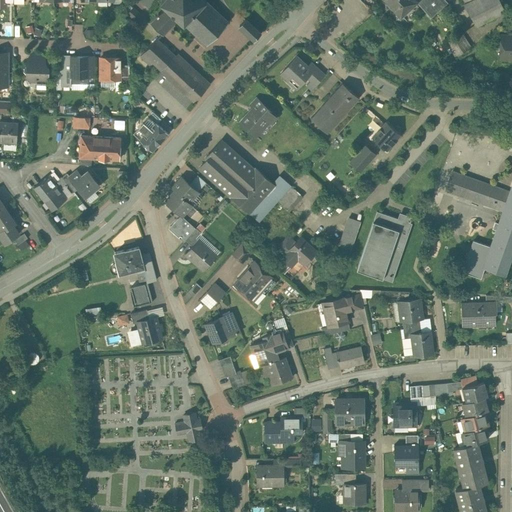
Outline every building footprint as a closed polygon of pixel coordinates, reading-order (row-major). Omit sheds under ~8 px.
[(228,22),(204,0),(162,0),(161,1),(167,6),(166,7),(165,6),(164,7),(165,8),(151,23),(163,34),(179,17),(207,44),(228,22)] [(417,1),(415,0),(386,0),(400,16),(400,15),(416,1),(417,1)] [(448,2),(445,0),(415,0),(417,1),(416,1),(431,17),(448,2)] [(472,0),(464,4),(477,26),(505,12),(499,0),(472,0)] [(142,16),(132,7),(127,13),(137,22),(142,16)] [(260,32),(245,19),(238,27),(252,40),(260,32)] [(461,33),(447,42),(456,56),(471,47),(461,33)] [(511,35),(502,35),(502,45),(504,45),(503,58),(511,58),(511,35)] [(175,55),(157,38),(140,56),(149,64),(152,62),(161,70),(175,55)] [(196,70),(177,53),(175,55),(194,73),(196,70)] [(41,56),(30,55),(27,60),(27,76),(29,78),(35,78),(37,80),(46,81),(47,70),(48,69),(45,65),(44,65),(45,59),(41,56)] [(194,73),(175,55),(161,70),(194,101),(208,86),(194,73)] [(88,57),(71,56),(71,76),(80,76),(88,76),(88,59),(88,57)] [(296,56),(280,74),(297,88),(306,78),(314,69),(310,65),(312,63),(311,62),(308,66),(296,56)] [(120,57),(100,57),(100,79),(101,79),(114,79),(120,79),(120,76),(120,65),(120,57)] [(325,75),(312,63),(310,65),(314,69),(306,78),(315,86),(325,75)] [(129,65),(120,65),(120,76),(129,76),(129,65)] [(210,84),(196,70),(194,73),(208,86),(210,84)] [(46,81),(37,80),(36,88),(46,89),(46,81)] [(342,83),(311,118),(327,132),(359,97),(342,83)] [(278,116),(257,97),(250,105),(253,108),(240,123),(257,137),(257,136),(255,134),(267,120),(271,124),(271,123),(278,116)] [(12,101),(0,100),(0,112),(12,113),(12,101)] [(153,111),(148,115),(155,122),(157,124),(161,119),(153,111)] [(148,115),(133,133),(140,139),(155,122),(148,115)] [(89,117),(74,116),(73,125),(80,125),(88,126),(88,127),(89,127),(89,117)] [(267,120),(255,134),(257,136),(257,137),(260,140),(273,126),(271,123),(271,124),(267,120)] [(0,121),(0,140),(5,141),(5,139),(16,139),(16,141),(18,123),(0,121)] [(155,122),(140,139),(152,151),(168,133),(157,124),(155,122)] [(386,122),(372,137),(386,150),(401,135),(386,122)] [(120,138),(81,135),(80,157),(119,159),(120,138)] [(254,169),(225,143),(221,148),(217,144),(205,158),(206,159),(199,168),(230,196),(254,169)] [(365,145),(350,162),(360,172),(375,154),(365,145)] [(254,169),(230,196),(249,212),(274,184),(256,167),(254,169)] [(82,176),(77,171),(70,177),(79,188),(86,196),(99,185),(88,171),(82,176)] [(70,177),(67,173),(62,177),(67,183),(74,192),(79,188),(70,177)] [(206,182),(197,175),(193,179),(202,187),(206,182)] [(508,196),(450,175),(445,190),(503,211),(491,246),(490,248),(511,255),(511,250),(511,185),(509,194),(508,196)] [(48,176),(35,186),(45,200),(59,189),(54,183),(48,176)] [(274,184),(249,212),(259,221),(291,185),(281,176),(274,184)] [(62,177),(54,183),(59,189),(67,183),(62,177)] [(190,183),(182,177),(172,188),(175,190),(189,202),(198,191),(190,183)] [(202,187),(193,179),(190,183),(198,191),(202,187)] [(302,196),(292,186),(278,202),(292,215),(292,214),(288,211),(302,196)] [(59,189),(45,200),(52,209),(66,198),(59,189)] [(189,202),(175,190),(166,201),(181,215),(182,215),(191,204),(189,202)] [(3,205),(0,206),(0,228),(2,231),(12,224),(15,223),(3,205)] [(412,223),(377,211),(357,269),(382,278),(392,281),(412,223)] [(181,215),(170,228),(183,241),(195,228),(182,215),(181,215)] [(349,217),(339,246),(351,250),(361,221),(349,217)] [(12,224),(2,231),(0,231),(0,235),(5,243),(19,234),(12,224)] [(201,232),(196,227),(186,239),(191,244),(201,232)] [(24,233),(14,240),(18,245),(26,239),(28,238),(24,233)] [(288,235),(275,249),(283,256),(295,242),(288,235)] [(283,256),(281,257),(291,266),(299,258),(305,264),(317,251),(305,241),(306,241),(300,236),(295,242),(283,256)] [(26,239),(18,245),(21,250),(29,244),(26,239)] [(205,245),(198,239),(185,254),(194,262),(194,261),(203,269),(202,269),(203,270),(216,255),(215,255),(215,256),(204,246),(205,245)] [(491,246),(473,240),(463,271),(480,277),(484,267),(504,273),(511,255),(490,248),(491,246)] [(242,242),(233,253),(238,257),(247,247),(242,242)] [(139,247),(124,250),(115,252),(117,261),(117,262),(119,272),(120,272),(143,267),(143,266),(141,255),(139,247)] [(247,247),(238,257),(243,262),(253,251),(247,247)] [(149,253),(141,255),(143,266),(143,267),(144,271),(153,269),(149,253)] [(271,276),(254,261),(248,268),(249,268),(245,272),(244,272),(261,287),(271,276)] [(114,272),(117,273),(119,272),(117,262),(115,263),(113,264),(111,266),(111,268),(111,269),(113,271),(114,272)] [(153,269),(144,271),(147,283),(148,282),(156,280),(153,269)] [(144,271),(137,273),(140,284),(147,283),(144,271)] [(244,273),(241,277),(240,277),(234,283),(251,299),(261,287),(244,272),(244,273)] [(271,276),(261,287),(265,291),(266,290),(268,291),(276,282),(272,278),(272,277),(271,276)] [(140,284),(131,287),(135,306),(153,301),(148,282),(147,283),(140,284)] [(202,287),(196,282),(187,291),(193,297),(202,287)] [(214,283),(209,289),(214,293),(219,288),(214,283)] [(261,287),(251,299),(252,300),(253,299),(257,303),(266,294),(264,293),(265,291),(261,287)] [(219,288),(214,293),(219,298),(224,292),(219,288)] [(214,293),(209,289),(201,298),(211,307),(219,298),(214,293)] [(360,289),(351,289),(355,305),(363,303),(360,289)] [(397,319),(396,298),(405,298),(404,290),(391,290),(393,320),(397,319)] [(343,297),(322,302),(328,326),(330,325),(347,321),(348,321),(343,297)] [(420,298),(398,300),(399,310),(401,310),(402,320),(401,320),(401,321),(402,321),(418,319),(422,318),(421,318),(420,308),(421,308),(420,298)] [(486,302),(462,303),(462,325),(478,324),(478,321),(494,321),(494,324),(495,324),(494,311),(496,311),(496,302),(486,302)] [(133,323),(137,322),(143,343),(146,345),(150,344),(152,340),(162,338),(156,316),(149,318),(147,309),(131,313),(133,323)] [(231,312),(221,317),(205,324),(213,342),(239,332),(231,312)] [(116,316),(118,325),(130,323),(127,313),(116,316)] [(418,319),(402,321),(403,327),(419,325),(418,319)] [(347,321),(330,325),(332,333),(349,329),(347,321)] [(419,332),(419,325),(403,327),(404,337),(404,338),(412,337),(412,334),(411,334),(411,333),(419,332)] [(293,345),(288,329),(282,331),(288,347),(293,345)] [(282,331),(276,333),(279,343),(283,349),(288,347),(282,331)] [(419,332),(411,333),(411,334),(412,334),(412,337),(413,345),(414,356),(433,354),(430,331),(419,332)] [(279,343),(276,333),(271,335),(276,351),(283,349),(279,343)] [(380,333),(370,335),(372,345),(382,343),(380,333)] [(271,335),(264,337),(265,340),(250,345),(253,355),(256,354),(260,365),(265,363),(279,358),(276,351),(271,335)] [(412,337),(404,338),(404,337),(401,338),(404,355),(405,360),(415,359),(414,356),(413,345),(412,337)] [(360,346),(336,351),(340,367),(364,362),(360,346)] [(38,360),(38,358),(37,356),(36,355),(35,354),(33,353),(31,354),(29,355),(28,356),(27,358),(28,360),(29,362),(31,363),(33,364),(35,363),(36,362),(38,360)] [(331,353),(325,354),(328,368),(335,367),(331,353)] [(230,356),(219,359),(221,366),(232,362),(230,356)] [(279,358),(265,363),(272,384),(292,377),(285,356),(279,358)] [(232,362),(221,366),(225,377),(228,376),(236,373),(232,362)] [(236,373),(228,376),(231,382),(243,378),(241,372),(236,373)] [(476,377),(461,381),(463,387),(464,387),(478,383),(476,377)] [(243,378),(231,382),(233,389),(245,384),(243,378)] [(461,381),(447,382),(448,392),(462,388),(462,387),(463,387),(461,381)] [(478,383),(464,387),(468,400),(484,396),(488,395),(484,381),(478,383)] [(468,400),(462,402),(466,415),(484,411),(487,410),(484,396),(468,400)] [(352,398),(352,400),(335,400),(336,419),(352,419),(352,423),(364,423),(363,398),(352,398)] [(407,403),(407,404),(394,404),(394,403),(393,403),(394,425),(395,425),(395,423),(407,423),(407,425),(416,425),(416,402),(407,403)] [(331,409),(323,409),(323,423),(331,423),(331,409)] [(466,415),(462,416),(465,430),(484,425),(487,424),(484,411),(466,415)] [(195,412),(183,415),(185,421),(175,423),(177,434),(187,432),(189,440),(190,440),(189,436),(200,434),(199,429),(203,428),(201,419),(196,420),(195,412)] [(281,420),(265,421),(265,442),(293,442),(293,431),(301,431),(301,416),(281,416),(281,420)] [(331,433),(331,423),(323,423),(323,433),(331,433)] [(465,430),(462,431),(465,444),(453,447),(453,448),(476,441),(477,442),(484,440),(488,439),(484,425),(465,430)] [(351,433),(338,433),(338,444),(345,444),(345,440),(351,440),(351,433)] [(405,435),(406,444),(394,444),(394,466),(418,465),(418,444),(418,435),(405,435)] [(434,435),(425,436),(425,444),(435,443),(434,435)] [(351,440),(345,440),(345,444),(345,454),(344,454),(344,467),(365,467),(365,466),(364,466),(364,441),(365,441),(365,440),(351,440)] [(476,441),(453,448),(456,458),(459,458),(464,476),(461,476),(464,487),(478,484),(478,483),(487,481),(477,442),(476,441)] [(274,465),(257,465),(257,484),(283,484),(283,466),(283,465),(274,465)] [(347,473),(335,473),(335,484),(344,484),(344,483),(347,483),(347,473)] [(355,483),(355,473),(347,473),(347,483),(355,483)] [(427,479),(402,479),(403,489),(418,489),(418,490),(427,490),(427,479)] [(347,483),(344,483),(344,484),(344,503),(364,503),(364,483),(355,483),(347,483)] [(486,511),(478,484),(464,487),(455,489),(455,490),(458,489),(460,496),(457,497),(461,511),(486,511)] [(418,489),(403,489),(403,494),(394,494),(395,510),(419,509),(418,490),(418,489)]
